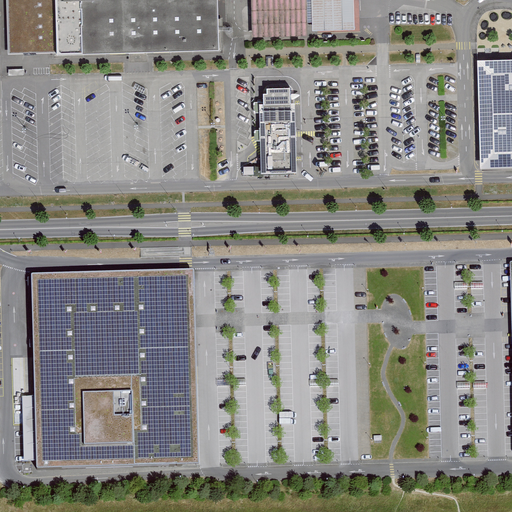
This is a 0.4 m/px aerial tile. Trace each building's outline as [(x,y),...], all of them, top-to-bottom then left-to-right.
[(152,52),(225,51),(224,0),(9,0),(11,56),(152,52)] [(311,40),(311,23),(310,0),(252,0),(253,40),(311,40)] [(310,0),(311,23),(317,23),(317,31),(361,30),(360,21),(360,4),(360,0),(310,0)] [(511,55),(478,57),(481,165),(505,164),(511,164),(511,55)] [(300,98),(263,99),(265,158),(265,171),(265,175),(302,174),(301,158),(301,150),(300,98)] [(202,468),(199,273),(40,275),(43,471),(202,468)]
